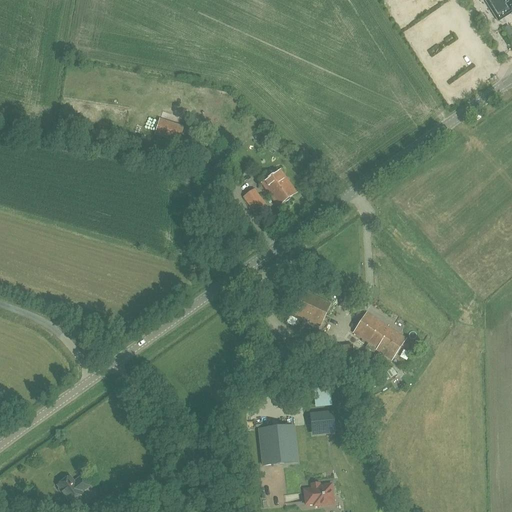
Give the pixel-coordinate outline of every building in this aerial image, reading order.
[(511,0),(484,0),(498,22),(511,13),(511,0)] [(161,121),(157,132),(155,136),(179,145),(185,130),(161,121)] [(278,206),(296,193),(280,171),(262,184),(278,206)] [(271,213),(265,205),(254,189),(243,197),(260,221),(271,213)] [(331,304),(325,301),(303,291),(292,313),(321,326),(331,304)] [(392,361),(406,339),(367,313),(353,333),(368,343),(365,348),(374,353),(376,350),(392,361)] [(305,362),(302,340),(268,345),(271,367),(305,362)] [(318,365),(353,360),(351,345),(316,350),(318,365)] [(398,377),(392,367),(366,381),(372,391),(398,377)] [(297,462),(293,427),(259,430),(263,466),(297,462)] [(70,477),(58,486),(59,488),(59,490),(61,492),(63,493),(70,502),(82,494),(81,492),(90,486),(83,476),(74,482),(70,477)] [(333,504),(331,485),(311,487),(311,489),(303,490),(305,505),(313,504),(313,507),(333,504)]
